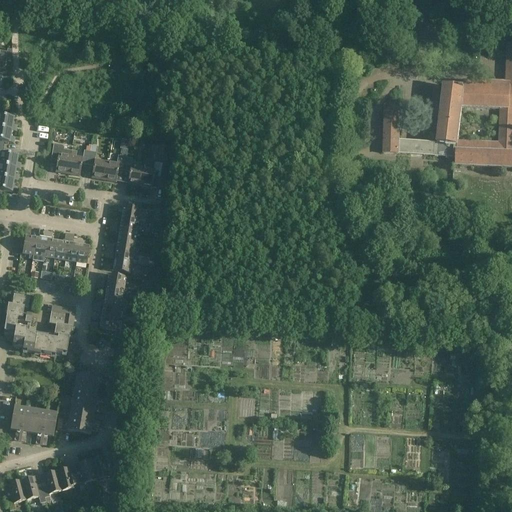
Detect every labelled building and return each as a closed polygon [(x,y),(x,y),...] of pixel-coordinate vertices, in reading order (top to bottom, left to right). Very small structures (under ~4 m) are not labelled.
[(404,39),(403,59),(414,60),(416,40),(404,39)] [(383,106),(381,153),(451,155),(450,166),(511,167),(511,46),(506,46),(505,83),(459,81),(459,88),(433,87),(431,140),(397,139),(398,107),(383,106)] [(0,68),(5,69),(6,60),(12,61),(12,52),(8,51),(7,55),(0,54),(0,68)] [(0,130),(12,132),(15,133),(16,130),(15,130),(15,127),(13,127),(14,120),(0,117),(0,130)] [(12,132),(0,130),(0,148),(4,149),(5,143),(10,144),(14,145),(14,142),(13,142),(13,139),(11,139),(12,132)] [(68,176),(72,152),(64,151),(64,150),(62,147),(53,145),(51,161),(57,162),(55,174),(68,176)] [(91,146),(91,147),(90,153),(88,165),(94,166),(92,180),(104,182),(107,163),(96,161),(97,154),(95,154),(96,147),(91,146)] [(77,153),(72,152),(68,176),(80,178),(82,164),(88,165),(90,153),(91,147),(89,147),(89,148),(85,148),(83,159),(76,158),(77,153)] [(160,147),(159,155),(166,156),(167,148),(160,147)] [(4,149),(0,148),(0,167),(16,170),(20,171),(20,168),(19,168),(19,165),(17,165),(18,158),(3,155),(4,149)] [(118,165),(107,163),(104,182),(116,184),(116,183),(122,184),(126,159),(128,151),(121,150),(118,165)] [(132,160),(126,159),(122,184),(128,185),(128,186),(140,188),(143,169),(131,167),(132,160)] [(143,169),(140,188),(152,190),(155,176),(160,177),(162,165),(155,164),(153,171),(143,169)] [(16,170),(0,167),(0,179),(14,182),(18,183),(18,180),(17,180),(17,177),(15,177),(16,170)] [(14,182),(0,179),(0,197),(2,198),(3,192),(12,194),(16,194),(16,192),(15,192),(16,189),(13,189),(14,182)] [(121,219),(139,222),(145,223),(146,212),(140,211),(142,205),(129,203),(128,209),(114,207),(113,211),(122,213),(121,219)] [(463,208),(455,210),(456,218),(463,220),(467,214),(463,208)] [(111,224),(110,228),(137,233),(139,222),(121,219),(120,226),(111,224)] [(33,257),(36,240),(30,239),(32,229),(27,228),(25,238),(22,255),(33,257)] [(137,233),(110,228),(109,233),(119,234),(118,241),(135,243),(137,233)] [(36,240),(33,257),(34,257),(33,262),(43,264),(44,259),(47,242),(47,239),(48,232),(44,231),(43,238),(41,239),(40,240),(36,240)] [(68,245),(65,262),(76,264),(79,247),(73,246),(74,236),(70,235),(69,243),(68,245)] [(118,241),(116,251),(133,254),(135,243),(118,241)] [(58,243),(47,242),(44,259),(55,261),(58,243)] [(68,245),(58,243),(55,261),(65,262),(68,245)] [(79,247),(76,264),(87,266),(90,249),(79,247)] [(133,254),(116,251),(114,262),(132,265),(133,254)] [(132,265),(114,262),(113,268),(104,267),(103,271),(130,276),(132,265)] [(98,281),(97,286),(124,290),(126,279),(109,276),(107,283),(98,281)] [(372,278),(359,280),(362,294),(375,292),(372,278)] [(151,292),(152,283),(144,282),(143,291),(151,292)] [(124,290),(97,286),(97,290),(106,291),(105,298),(122,301),(124,290)] [(6,318),(4,335),(14,337),(13,348),(23,349),(23,353),(55,359),(56,355),(66,357),(69,340),(71,340),(73,329),(75,312),(52,308),(51,313),(49,325),(56,326),(54,337),(58,338),(57,341),(26,336),(27,332),(16,330),(18,320),(22,321),(24,310),(28,311),(30,300),(12,297),(11,308),(7,307),(5,318),(6,318)] [(94,303),(93,307),(121,311),(123,312),(125,311),(126,309),(127,307),(127,304),(126,302),(125,301),(122,301),(105,298),(104,302),(102,301),(101,304),(94,303)] [(121,311),(93,307),(93,311),(99,312),(98,314),(102,315),(101,319),(119,322),(121,311)] [(123,323),(119,322),(101,319),(100,330),(122,334),(123,323)] [(77,375),(75,387),(98,391),(99,386),(100,379),(77,375)] [(75,387),(73,399),(96,403),(97,397),(98,391),(75,387)] [(73,399),(71,409),(94,413),(95,407),(96,403),(73,399)] [(14,408),(10,431),(16,432),(21,433),(25,410),(14,408)] [(71,409),(69,421),(92,424),(93,419),(94,413),(71,409)] [(25,410),(21,433),(27,434),(32,435),(35,412),(32,411),(25,410)] [(35,412),(32,435),(37,436),(43,437),(46,414),(35,412)] [(46,414),(43,437),(48,437),(53,438),(54,433),(55,430),(57,415),(46,414)] [(90,436),(91,430),(92,424),(69,421),(67,433),(90,436)] [(330,425),(329,434),(338,434),(339,425),(330,425)] [(311,439),(310,431),(300,432),(300,440),(311,439)] [(104,458),(92,461),(97,481),(109,478),(109,476),(113,475),(114,472),(113,468),(110,456),(104,458)] [(79,465),(74,466),(75,468),(80,488),(85,486),(84,484),(97,481),(92,461),(79,465)] [(69,469),(57,472),(62,492),(74,489),(76,495),(81,494),(80,488),(75,468),(69,469)] [(44,476),(39,477),(42,489),(45,499),(49,498),(49,496),(49,495),(62,492),(57,472),(44,476)] [(32,479),(21,482),(27,501),(32,500),(39,498),(41,505),(46,503),(46,502),(45,499),(42,489),(39,477),(34,478),(32,479)] [(12,497),(6,498),(10,511),(12,511),(15,511),(16,511),(14,505),(27,501),(21,482),(9,485),(11,493),(12,497)] [(113,506),(115,506),(112,495),(101,498),(104,509),(113,506)]
